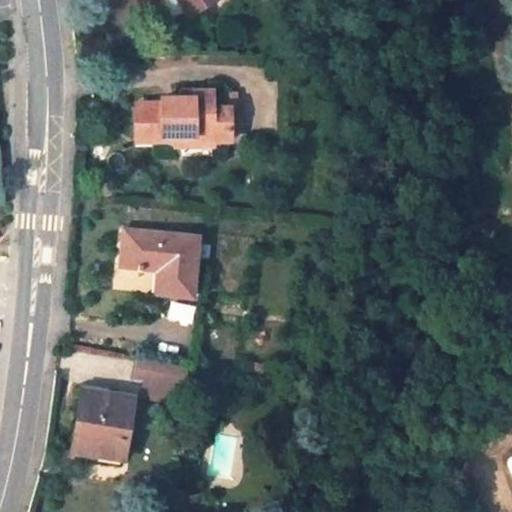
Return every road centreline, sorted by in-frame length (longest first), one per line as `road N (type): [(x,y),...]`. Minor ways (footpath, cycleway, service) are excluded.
road 1 (tertiary): [(0,510),(36,297)]
road 2 (tertiary): [(36,297),(57,165),(47,113)]
road 3 (tertiary): [(47,113),(30,211),(36,297)]
